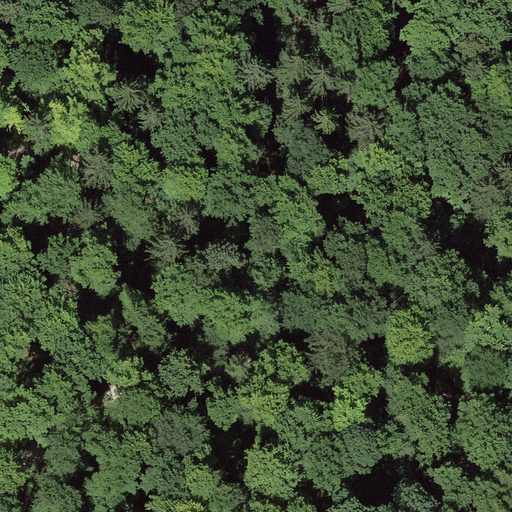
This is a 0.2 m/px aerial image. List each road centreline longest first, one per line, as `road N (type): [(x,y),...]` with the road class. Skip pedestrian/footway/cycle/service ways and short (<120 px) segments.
road 1 (track): [(0,510),(71,426),(176,361),(210,350),(244,349),(414,388),(511,423)]
road 2 (track): [(511,429),(474,466),(330,511)]
